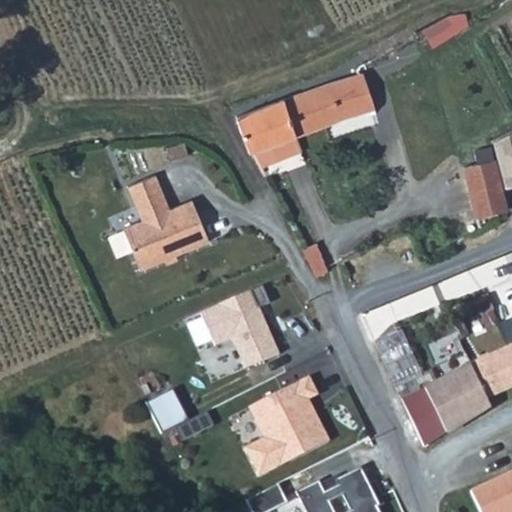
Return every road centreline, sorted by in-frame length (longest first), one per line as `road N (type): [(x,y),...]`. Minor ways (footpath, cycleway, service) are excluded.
road 1 (track): [(283,241),(244,168),(219,141),(173,120),(60,108),(38,115),(21,137),(0,141)]
road 2 (unclassified): [(424,511),(340,317),(283,241)]
